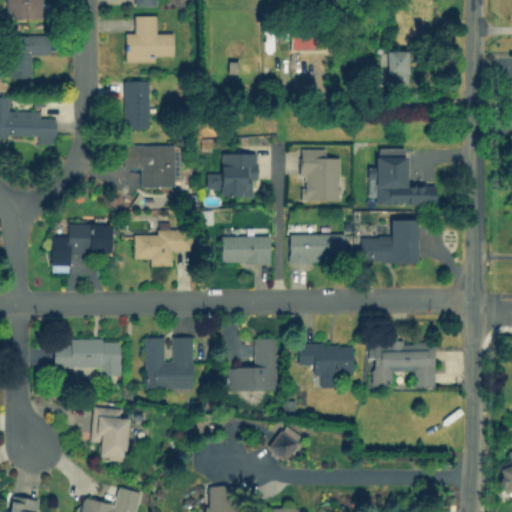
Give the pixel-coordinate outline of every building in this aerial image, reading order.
[(4,0),(4,17),(37,16),(37,0),(4,0)] [(155,14),(132,14),(132,31),(122,31),(122,59),(169,59),(169,31),(155,31),(155,14)] [(312,29),(287,29),(287,48),(312,48),(312,29)] [(7,34),(7,77),(29,77),(29,53),(47,53),(47,34),(7,34)] [(405,81),(405,48),(382,48),(382,81),(405,81)] [(121,78),(121,127),(145,127),(145,78),(121,78)] [(0,134),(34,136),(34,141),(52,142),(53,117),(38,116),(38,109),(5,109),(6,95),(0,94),(0,134)] [(173,185),(173,172),(176,172),(176,143),(121,144),(121,168),(137,168),(137,185),(173,185)] [(432,203),(432,182),(404,183),(404,146),(373,146),(374,165),(365,165),(365,204),(432,203)] [(336,199),(336,157),(324,157),(324,147),(297,147),(297,198),(336,199)] [(253,151),(218,151),(218,172),(204,172),(204,186),(217,186),(217,194),(253,194),(253,151)] [(357,261),(415,261),(415,217),(387,217),(387,234),(357,234),(357,261)] [(48,234),(48,269),(61,270),(62,264),(71,264),(71,250),(107,251),(107,222),(65,221),(64,234),(48,234)] [(169,264),(169,249),(181,249),(181,228),(165,228),(165,221),(154,221),(154,232),(130,232),(130,254),(144,254),(144,264),(169,264)] [(286,232),(286,260),(341,260),(341,232),(286,232)] [(218,234),(218,261),(265,261),(265,234),(218,234)] [(190,387),(190,335),(169,335),(169,358),(161,358),(161,335),(140,335),(140,387),(190,387)] [(273,388),(273,336),(251,336),(251,365),(223,365),(223,388),(273,388)] [(96,365),(96,374),(117,374),(117,337),(51,337),(51,365),(96,365)] [(411,385),(430,384),(430,339),(371,339),(371,348),(364,348),(364,358),(369,358),(369,384),(389,384),(389,369),(411,369),(411,385)] [(350,342),(295,341),(295,363),(309,363),(309,374),(317,374),(317,385),(332,385),(332,374),(349,374),(350,342)] [(126,407),(90,405),(87,443),(97,443),(97,457),(122,459),(126,407)] [(267,444),(282,455),(294,440),(278,428),(267,444)] [(495,466),(502,495),(511,492),(511,446),(506,448),(509,463),(495,466)] [(201,511),(294,511),(295,508),(268,504),(267,511),(248,511),(230,509),(234,485),(206,481),(201,511)] [(74,511),(131,511),(137,491),(115,485),(110,503),(79,495),(74,511)] [(32,511),(35,498),(8,494),(6,509),(0,508),(0,511),(32,511)]
